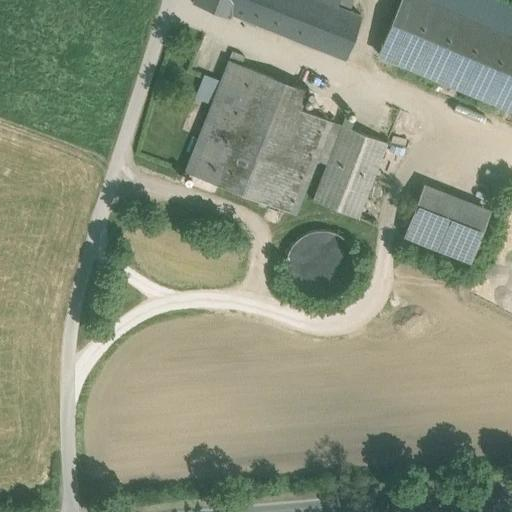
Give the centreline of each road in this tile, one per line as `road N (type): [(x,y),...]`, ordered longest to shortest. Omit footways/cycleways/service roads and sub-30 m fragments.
road 1 (track): [(67,379),(112,332),(172,301),(254,300),(309,320),(349,322),(370,307),(398,191),(435,109)]
road 2 (track): [(254,300),(259,247),(252,225),(236,212),(0,124)]
road 3 (track): [(168,11),(435,109)]
road 4 (primary): [(362,511),(511,498)]
